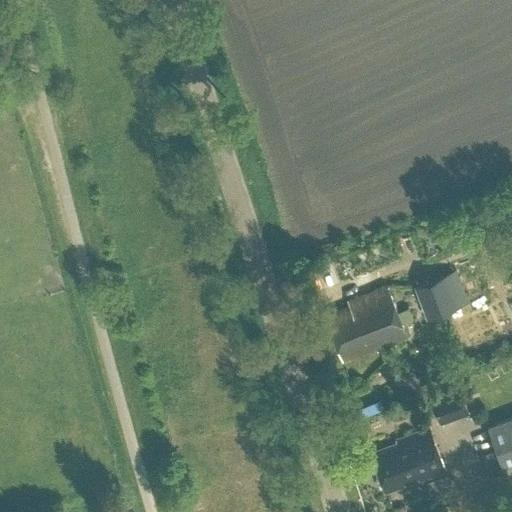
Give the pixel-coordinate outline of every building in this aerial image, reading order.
[(511,232),(502,237),(509,255),(511,253),(511,232)] [(457,269),(414,286),(426,318),(469,301),(466,292),(472,290),(468,279),(462,282),(457,269)] [(324,314),(342,359),(407,334),(387,283),(347,299),(349,304),(324,314)] [(432,399),(441,421),(469,411),(460,388),(432,399)] [(511,415),(489,424),(505,470),(511,467),(511,415)] [(430,426),(396,438),(397,441),(370,450),(385,491),(446,469),(430,426)]
